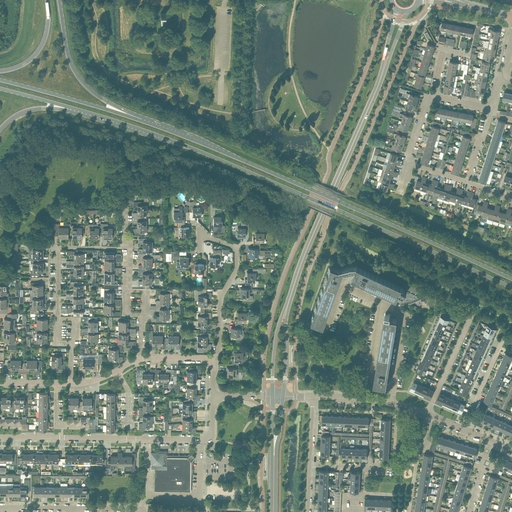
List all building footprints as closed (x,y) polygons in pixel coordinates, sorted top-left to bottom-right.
[(447,31),(448,24),(442,22),(442,24),(440,23),(439,29),(441,30),(440,30),(447,31)] [(491,32),(490,35),(498,37),(500,31),(488,29),(488,31),(491,32)] [(433,52),(435,46),(427,43),(425,49),(433,52)] [(495,55),(496,49),(485,46),(484,52),(495,55)] [(431,58),(433,52),(425,49),(423,55),(431,58)] [(494,61),(495,55),(484,52),(482,59),(485,59),(494,61)] [(429,64),(431,58),(423,55),(422,62),(429,64)] [(427,70),(429,64),(422,62),(420,68),(427,70)] [(425,76),(427,70),(420,68),(418,74),(425,76)] [(423,82),(425,76),(418,74),(415,73),(414,75),(417,76),(416,80),(423,82)] [(421,88),(423,82),(416,80),(414,86),(421,88)] [(484,93),(485,87),(477,85),(475,91),(476,91),(476,95),(482,96),(483,93),(484,93)] [(409,93),(407,97),(409,97),(408,101),(416,104),(418,97),(409,93)] [(414,111),(416,104),(408,101),(407,105),(405,104),(404,107),(414,111)] [(441,116),(442,109),(436,107),(434,117),(437,118),(437,115),(441,116)] [(412,117),(407,115),(400,113),(399,116),(401,117),(403,117),(401,121),(410,124),(412,117)] [(474,115),(467,114),(465,121),(471,123),(470,127),(475,127),(477,118),(473,118),(474,115)] [(503,129),(505,122),(498,120),(496,126),(503,129)] [(408,131),(410,124),(401,121),(400,125),(398,124),(398,125),(394,124),(393,126),(389,124),(388,128),(394,130),(394,129),(395,129),(396,128),(396,127),(408,131)] [(440,128),(432,125),(430,132),(438,134),(440,128)] [(501,135),(503,129),(496,126),(494,132),(501,135)] [(436,140),(438,134),(430,132),(428,138),(436,140)] [(500,141),(501,135),(494,132),(492,138),(500,141)] [(406,137),(401,135),(395,133),(394,137),(396,137),(395,141),(403,144),(406,137)] [(468,144),(470,138),(463,135),(461,141),(468,144)] [(434,146),(436,140),(428,138),(426,144),(434,146)] [(498,147),(500,141),(492,138),(490,144),(498,147)] [(389,150),(390,147),(385,145),(386,142),(383,141),(381,148),(389,150)] [(401,151),(403,144),(395,141),(394,145),(392,144),(391,148),(395,149),(401,151)] [(466,150),(468,144),(461,141),(459,148),(466,150)] [(432,152),(434,146),(426,144),(425,150),(432,152)] [(496,153),(498,147),(490,144),(488,150),(496,153)] [(465,156),(466,150),(459,148),(457,153),(465,156)] [(430,158),(432,152),(425,150),(423,156),(430,158)] [(494,159),(496,153),(488,150),(486,156),(494,159)] [(397,159),(398,155),(391,153),(389,158),(389,159),(402,163),(402,160),(397,159)] [(463,162),(465,156),(457,153),(455,159),(463,162)] [(428,164),(430,158),(423,156),(421,162),(428,164)] [(492,165),(494,159),(486,156),(485,162),(492,165)] [(401,165),(402,163),(389,159),(387,164),(395,167),(396,164),(401,165)] [(461,168),(463,162),(455,159),(453,166),(461,168)] [(490,171),(492,165),(485,162),(483,168),(490,171)] [(393,171),(395,167),(387,164),(385,170),(398,175),(399,172),(393,171)] [(459,174),(461,168),(453,166),(451,172),(459,174)] [(488,177),(490,171),(483,168),(481,174),(488,177)] [(397,177),(398,175),(385,170),(385,171),(382,170),(380,176),(391,179),(392,175),(397,177)] [(486,183),(488,177),(481,174),(479,181),(486,183)] [(510,185),(511,178),(511,177),(509,176),(509,175),(506,174),(503,183),(510,185)] [(390,182),(391,179),(380,176),(379,182),(381,183),(381,182),(394,186),(395,184),(390,182)] [(421,189),(425,177),(422,176),(421,181),(417,180),(417,181),(414,180),(412,189),(414,190),(415,188),(421,189)] [(427,191),(429,184),(425,183),(427,178),(425,177),(421,189),(427,191)] [(432,193),(436,181),(433,179),(432,183),(433,184),(432,185),(429,184),(427,191),(432,193)] [(438,195),(441,188),(437,187),(439,181),(436,181),(432,193),(438,195)] [(393,189),(394,186),(381,182),(381,183),(379,189),(387,191),(388,187),(393,189)] [(438,195),(437,198),(443,200),(448,184),(446,184),(444,189),(441,188),(438,195)] [(448,184),(443,200),(449,201),(450,201),(450,199),(452,191),(449,190),(449,189),(451,189),(452,186),(448,184)] [(455,203),(460,188),(458,187),(456,193),(452,191),(450,199),(450,201),(455,203)] [(462,203),(464,195),(461,194),(461,193),(462,193),(464,189),(460,188),(455,203),(454,207),(457,208),(459,205),(461,206),(462,203)] [(468,205),(472,192),(468,191),(467,194),(468,195),(468,196),(464,195),(462,203),(468,205)] [(474,193),(472,192),(468,205),(473,206),(473,208),(475,208),(477,204),(478,200),(473,198),(474,193)] [(189,201),(189,205),(189,212),(192,212),(192,216),(201,216),(201,211),(200,210),(200,207),(196,207),(197,202),(189,201)] [(482,214),(486,201),(484,201),(482,206),(477,204),(475,208),(474,211),(476,212),(482,214)] [(487,219),(491,208),(487,207),(489,202),(486,201),(482,214),(481,217),(487,219)] [(144,202),(138,202),(133,202),(133,207),(137,207),(137,210),(147,210),(147,205),(144,205),(144,202)] [(493,221),(498,205),(496,204),(494,209),(491,208),(487,219),(493,221)] [(499,223),(502,212),(499,211),(500,206),(498,205),(493,221),(499,223)] [(182,207),(179,207),(179,208),(174,208),(174,217),(175,217),(175,221),(178,221),(178,224),(184,224),(185,217),(182,217),(182,212),(187,212),(187,206),(184,206),(184,208),(182,208),(182,207)] [(222,226),(222,221),(222,220),(221,220),(221,217),(215,217),(215,214),(215,209),(213,209),(213,206),(210,206),(210,221),(213,221),(213,225),(222,226)] [(506,222),(510,209),(508,208),(506,213),(502,212),(499,223),(505,224),(506,222)] [(144,221),(144,218),(133,218),(133,223),(137,223),(137,226),(147,226),(147,221),(144,221)] [(249,232),(249,227),(249,226),(249,222),(241,222),(241,228),(238,228),(237,231),(237,237),(245,237),(245,232),(249,232)] [(63,238),(64,227),(64,225),(60,225),(60,224),(52,223),(52,235),(57,235),(57,234),(59,234),(59,238),(63,238)] [(184,227),(184,224),(178,224),(178,227),(174,227),(174,230),(176,230),(176,235),(180,235),(183,235),(184,236),(189,236),(189,227),(184,227)] [(147,231),(147,226),(137,226),(137,229),(133,228),(133,234),(144,234),(144,231),(147,231)] [(253,239),(253,245),(260,244),(260,241),(263,241),(263,238),(264,238),(264,232),(255,232),(255,239),(253,239)] [(150,238),(144,238),(139,238),(139,243),(143,244),(143,246),(152,246),(152,241),(150,241),(150,238)] [(40,249),(40,244),(29,243),(29,245),(32,245),(32,246),(31,246),(31,253),(33,253),(43,253),(43,249),(40,249)] [(260,250),(260,244),(253,245),(253,248),(249,248),(249,257),(254,257),(254,256),(257,256),(257,255),(258,255),(264,255),(264,256),(269,256),(269,255),(272,255),(272,250),(260,250)] [(152,251),(152,246),(143,246),(143,249),(139,249),(139,254),(150,254),(150,251),(152,251)] [(221,260),(221,250),(213,250),(213,257),(210,257),(210,266),(215,266),(215,265),(219,265),(219,260),(221,260)] [(180,256),(180,251),(173,251),(164,251),(164,262),(171,262),(173,257),(173,256),(180,256)] [(122,258),(122,255),(114,255),(114,252),(104,252),(104,258),(109,258),(109,256),(112,256),(111,260),(114,260),(114,258),(122,258)] [(160,254),(150,254),(139,254),(139,259),(138,259),(143,260),(142,262),(152,262),(152,258),(155,258),(156,258),(157,258),(158,258),(160,258),(160,254)] [(122,262),(122,258),(114,258),(114,260),(111,260),(112,256),(109,256),(109,258),(104,258),(104,264),(114,265),(114,261),(122,262)] [(192,268),(192,261),(188,261),(188,257),(180,257),(180,262),(177,262),(177,266),(177,268),(178,269),(186,269),(186,268),(189,268),(192,268)] [(83,264),(84,258),(74,258),(74,261),(66,261),(66,264),(74,264),(74,266),(76,266),(76,262),(79,262),(79,264),(83,264)] [(197,261),(192,261),(192,268),(189,268),(189,273),(198,273),(204,273),(204,264),(197,264),(197,261)] [(152,267),(152,262),(142,262),(142,265),(139,265),(138,270),(150,270),(150,267),(152,267)] [(43,272),(43,267),(33,267),(33,270),(30,270),(30,277),(39,277),(39,272),(43,272)] [(325,280),(310,322),(320,326),(335,284),(338,285),(340,280),(337,279),(340,270),(330,267),(325,280)] [(400,300),(400,305),(400,304),(403,304),(406,303),(408,303),(411,302),(414,301),(415,301),(417,300),(419,299),(420,299),(422,298),(423,297),(420,296),(421,295),(423,292),(404,283),(402,287),(402,288),(356,267),(352,278),(360,281),(359,283),(363,285),(364,283),(397,299),(397,300),(398,299),(400,300)] [(121,274),(121,271),(114,271),(114,269),(111,269),(111,272),(109,272),(109,271),(104,270),(104,277),(114,277),(114,274),(121,274)] [(83,278),(83,270),(74,270),(74,273),(70,273),(70,278),(75,278),(83,278)] [(150,273),(150,270),(138,270),(138,275),(142,276),(142,278),(152,279),(152,273),(150,273)] [(245,279),(245,285),(251,285),(251,281),(255,281),(255,278),(256,278),(256,272),(247,272),(247,279),(245,279)] [(114,280),(114,277),(104,277),(104,285),(112,285),(117,285),(117,280),(114,280)] [(152,283),(152,279),(142,278),(142,281),(138,281),(138,286),(143,286),(143,288),(149,288),(149,283),(152,283)] [(9,284),(9,279),(0,279),(0,288),(7,289),(7,285),(9,285),(9,284)] [(83,281),(75,281),(70,281),(70,286),(73,286),(73,289),(83,289),(83,281)] [(251,290),(251,285),(245,285),(245,288),(240,288),(240,297),(246,297),(246,295),(249,295),(249,290),(251,290)] [(117,288),(112,288),(101,288),(101,296),(104,296),(114,296),(114,293),(117,293),(117,288)] [(83,296),(83,289),(73,289),(73,292),(66,292),(66,296),(73,296),(73,297),(76,297),(76,294),(78,294),(78,296),(83,296)] [(171,290),(167,290),(156,289),(156,295),(155,295),(160,295),(160,298),(169,298),(170,294),(171,292),(171,290)] [(211,292),(206,292),(205,292),(204,292),(201,292),(201,296),(198,295),(198,301),(207,301),(207,298),(211,298),(211,292)] [(83,302),(83,296),(78,296),(78,294),(76,294),(76,297),(73,297),(73,296),(66,296),(66,299),(73,299),(73,302),(83,302)] [(121,303),(121,299),(114,299),(114,296),(104,296),(104,302),(109,302),(109,304),(111,304),(111,301),(113,301),(113,303),(121,303)] [(169,303),(169,298),(160,298),(160,300),(156,300),(156,306),(167,306),(169,306),(169,303)] [(207,303),(207,301),(198,301),(198,306),(201,306),(201,309),(200,311),(204,311),(204,309),(211,309),(211,304),(211,303),(207,303)] [(8,313),(8,306),(8,302),(6,302),(0,302),(0,312),(8,313)] [(83,308),(83,302),(73,302),(73,305),(66,305),(66,308),(73,308),(73,307),(76,307),(76,310),(78,310),(78,308),(83,308)] [(43,308),(43,303),(32,303),(32,306),(30,306),(30,313),(35,313),(39,313),(39,308),(43,308)] [(167,309),(167,306),(156,306),(155,311),(159,311),(159,314),(169,314),(169,309),(167,309)] [(83,315),(83,310),(83,308),(78,308),(78,310),(76,310),(76,307),(73,307),(73,308),(66,308),(61,308),(61,312),(67,313),(67,312),(71,312),(71,311),(73,311),(73,315),(83,315)] [(204,313),(204,311),(200,311),(200,316),(198,316),(198,321),(207,321),(207,318),(211,318),(211,313),(204,313)] [(235,319),(235,325),(242,325),(242,321),(245,321),(245,318),(247,318),(247,312),(238,312),(238,319),(235,319)] [(17,313),(8,313),(8,318),(4,318),(4,323),(15,323),(15,320),(17,320),(17,313)] [(44,313),(39,313),(35,313),(35,320),(37,320),(37,323),(47,323),(47,319),(44,319),(44,313)] [(397,319),(390,318),(389,318),(389,317),(391,317),(391,314),(385,313),(384,316),(386,316),(375,385),(386,386),(387,378),(389,378),(390,373),(388,373),(397,319)] [(172,314),(169,314),(159,314),(159,316),(155,316),(155,322),(167,322),(170,322),(171,321),(172,314)] [(98,321),(97,321),(97,317),(85,316),(80,316),(80,322),(88,322),(88,325),(98,325),(98,321)] [(441,316),(438,321),(446,325),(449,320),(441,316)] [(207,324),(207,321),(198,321),(198,326),(200,326),(200,331),(204,331),(204,329),(211,329),(211,324),(207,324)] [(436,326),(444,330),(446,325),(438,321),(436,326)] [(98,332),(98,325),(88,325),(88,328),(80,328),(80,332),(88,332),(88,333),(91,333),(91,330),(93,330),(93,332),(98,332)] [(231,328),(231,336),(236,337),(236,340),(239,340),(242,340),(243,338),(243,335),(244,335),(244,334),(243,334),(243,330),(242,330),(242,325),(235,325),(235,328),(231,328)] [(496,329),(488,325),(485,331),(493,334),(496,329)] [(128,329),(128,326),(118,326),(118,332),(123,332),(123,334),(126,334),(126,330),(129,330),(129,332),(136,332),(136,329),(128,329)] [(434,331),(442,335),(444,330),(436,326),(434,331)] [(98,338),(98,332),(93,332),(93,330),(91,330),(91,333),(88,333),(88,332),(80,332),(80,335),(88,335),(88,338),(98,338)] [(155,345),(157,345),(157,336),(152,336),(152,330),(149,330),(149,349),(154,349),(155,345)] [(211,333),(206,333),(204,333),(204,331),(200,331),(200,336),(198,336),(197,341),(207,341),(207,338),(211,338),(211,333)] [(432,336),(440,340),(442,335),(434,331),(432,336)] [(493,334),(485,331),(483,336),(491,339),(493,334)] [(165,349),(165,338),(163,338),(163,336),(157,336),(157,345),(160,345),(160,349),(165,349)] [(171,345),(173,345),(174,336),(168,336),(168,338),(165,338),(165,349),(170,349),(171,345)] [(429,341),(438,345),(440,340),(432,336),(429,341)] [(483,336),(481,340),(489,344),(491,339),(483,336)] [(14,340),(14,337),(4,337),(4,341),(7,341),(7,344),(9,344),(9,346),(16,346),(17,340),(14,340)] [(489,344),(481,340),(479,345),(487,349),(489,344)] [(207,344),(207,341),(197,341),(197,352),(204,352),(204,349),(211,349),(211,344),(207,344)] [(427,346),(435,350),(438,345),(429,341),(427,346)] [(80,354),(80,355),(84,355),(84,348),(88,348),(88,344),(85,344),(80,344),(80,354)] [(487,349),(479,345),(476,350),(485,354),(487,349)] [(122,346),(117,346),(111,346),(111,349),(108,349),(108,354),(118,354),(118,351),(122,351),(122,346)] [(425,351),(433,355),(435,350),(427,346),(425,351)] [(485,354),(476,350),(474,355),(482,359),(485,354)] [(232,359),(232,364),(238,365),(238,361),(247,361),(247,351),(243,351),(243,352),(234,352),(234,359),(232,359)] [(423,356),(431,360),(433,355),(425,351),(423,356)] [(505,352),(503,359),(511,362),(511,359),(511,352),(510,351),(509,354),(506,353),(505,352)] [(52,356),(51,361),(61,361),(61,358),(65,358),(65,353),(54,353),(54,356),(52,356)] [(118,356),(118,354),(108,354),(108,359),(111,359),(111,362),(122,362),(122,357),(118,356)] [(482,359),(474,355),(472,360),(480,364),(482,359)] [(421,361),(429,365),(431,360),(423,356),(421,361)] [(85,367),(88,367),(88,358),(80,358),(80,366),(79,366),(79,367),(79,368),(78,369),(78,370),(78,371),(83,371),(85,371),(85,372),(85,367)] [(98,364),(98,361),(93,360),(94,358),(88,358),(88,367),(91,367),(91,371),(98,371),(98,364)] [(511,362),(503,359),(500,365),(508,368),(511,362)] [(13,369),(16,369),(16,360),(10,360),(10,362),(7,362),(7,373),(12,373),(13,373),(13,369)] [(29,370),(32,370),(32,360),(26,360),(26,362),(24,362),(23,373),(29,373),(29,374),(29,370)] [(37,360),(32,360),(32,370),(34,370),(34,373),(40,373),(40,367),(42,367),(42,360),(37,360)] [(472,360),(470,365),(478,369),(480,364),(472,360)] [(61,363),(61,361),(51,361),(51,366),(54,366),(54,372),(65,372),(65,364),(61,363)] [(418,366),(427,369),(429,365),(421,361),(418,366)] [(238,378),(238,365),(232,364),(232,368),(227,367),(227,371),(226,371),(226,376),(232,376),(232,378),(238,378)] [(478,369),(470,365),(468,370),(476,374),(478,369)] [(508,368),(500,365),(497,371),(505,374),(508,368)] [(416,371),(424,375),(427,369),(418,366),(416,371)] [(187,371),(187,376),(196,376),(196,373),(200,373),(200,368),(196,368),(189,368),(189,371),(187,371)] [(142,383),(147,383),(148,373),(145,373),(145,370),(139,369),(139,372),(136,372),(136,380),(142,380),(142,383)] [(155,381),(156,370),(150,370),(150,369),(150,373),(148,373),(147,383),(152,383),(152,381),(155,381)] [(161,370),(156,370),(155,381),(158,381),(158,383),(163,383),(164,374),(161,374),(161,370)] [(173,376),(174,371),(172,371),(172,370),(166,370),(166,374),(164,374),(163,383),(164,387),(167,387),(168,386),(168,381),(173,381),(173,376)] [(474,379),(476,374),(468,370),(465,375),(474,379)] [(505,374),(497,371),(494,377),(503,380),(505,374)] [(471,384),(474,379),(465,375),(463,380),(471,384)] [(196,379),(196,376),(187,376),(187,381),(187,384),(189,384),(200,384),(200,379),(196,379)] [(503,380),(494,377),(492,383),(500,386),(503,380)] [(469,388),(471,384),(463,380),(461,385),(469,388)] [(414,382),(410,390),(415,392),(419,384),(414,382)] [(500,386),(492,383),(489,389),(497,392),(500,386)] [(200,389),(200,384),(189,384),(187,384),(187,392),(196,392),(196,389),(200,389)] [(419,384),(415,392),(420,394),(424,386),(419,384)] [(459,390),(467,394),(469,388),(461,385),(459,390)] [(424,386),(420,394),(425,397),(429,388),(424,386)] [(430,399),(434,391),(429,388),(425,397),(430,399)] [(497,392),(489,389),(486,395),(494,398),(497,392)] [(196,395),(196,392),(187,392),(187,397),(189,398),(189,400),(196,400),(200,400),(200,395),(196,395)] [(445,396),(440,393),(436,402),(441,404),(445,396)] [(494,398),(486,395),(484,401),(484,402),(484,401),(491,404),(492,405),(494,398)] [(150,396),(144,396),(139,396),(139,402),(143,402),(143,405),(152,405),(152,400),(150,400),(150,396)] [(445,396),(441,404),(446,406),(450,398),(445,396)] [(450,398),(446,406),(451,408),(455,400),(450,398)] [(196,405),(196,400),(189,400),(185,400),(185,403),(182,403),(182,408),(192,408),(192,405),(196,405)] [(455,400),(451,408),(456,410),(460,402),(455,400)] [(460,402),(456,410),(461,413),(465,405),(460,402)] [(152,410),(152,405),(143,405),(143,407),(139,407),(139,413),(150,413),(150,410),(152,410)] [(192,411),(192,408),(182,408),(178,408),(178,413),(182,413),(182,416),(185,416),(196,416),(196,411),(192,411)] [(150,416),(150,413),(139,413),(139,418),(138,418),(143,418),(143,421),(152,421),(152,416),(150,416)] [(488,424),(491,416),(485,414),(485,415),(482,421),(482,422),(488,424)] [(196,421),(196,416),(185,416),(185,419),(182,419),(182,424),(192,424),(192,421),(196,421)] [(494,427),(498,419),(491,416),(488,424),(494,427)] [(499,430),(503,422),(498,419),(494,427),(499,430)] [(152,426),(152,421),(143,421),(143,423),(139,423),(139,429),(150,429),(150,426),(152,426)] [(506,433),(510,425),(503,422),(499,430),(506,433)] [(192,424),(182,424),(182,432),(196,432),(196,427),(192,427),(192,424)] [(443,447),(446,439),(439,437),(439,438),(438,440),(437,443),(437,445),(443,447)] [(449,449),(452,441),(446,439),(443,447),(449,449)] [(456,451),(458,443),(452,441),(449,449),(456,451)] [(462,453),(464,444),(458,443),(456,451),(462,453)] [(468,455),(471,447),(464,444),(462,453),(468,455)] [(478,449),(471,447),(468,455),(470,456),(475,457),(475,456),(477,449),(477,450),(478,449)] [(13,458),(13,453),(10,453),(10,451),(6,451),(6,462),(9,462),(9,464),(13,464),(13,469),(16,469),(16,463),(16,458),(13,458)] [(27,462),(27,451),(24,451),(24,454),(21,454),(21,458),(17,458),(17,464),(21,464),(21,462),(27,462)] [(55,452),(52,452),(52,462),(58,462),(58,465),(62,465),(62,459),(59,459),(59,454),(55,454),(55,452)] [(71,462),(71,452),(68,452),(68,454),(65,454),(65,459),(62,459),(62,465),(65,465),(65,462),(71,462)] [(99,452),(97,452),(96,463),(103,463),(103,465),(106,465),(106,459),(103,459),(103,454),(99,454),(99,452)] [(166,469),(167,457),(163,457),(163,453),(151,453),(150,469),(154,469),(166,469)] [(185,457),(167,457),(166,469),(154,469),(154,491),(191,492),(191,463),(191,461),(194,458),(190,454),(187,457),(185,457)] [(432,455),(428,454),(425,454),(424,454),(423,460),(432,462),(433,455),(432,455)] [(118,456),(117,456),(111,456),(111,459),(108,459),(108,472),(111,472),(111,470),(114,470),(114,464),(118,465),(118,456)] [(132,456),(125,456),(125,465),(131,465),(131,468),(135,468),(135,459),(132,459),(132,456)] [(507,470),(511,462),(504,459),(504,460),(503,463),(501,466),(501,467),(507,470)] [(470,474),(472,467),(471,467),(464,465),(463,465),(461,471),(470,474)] [(468,480),(470,474),(461,471),(459,478),(468,480)] [(26,492),(29,492),(29,480),(28,480),(29,475),(24,475),(24,487),(20,487),(20,495),(26,495),(26,492)] [(491,475),(490,475),(488,482),(496,484),(498,478),(497,477),(491,475)] [(466,487),(468,480),(459,478),(457,484),(466,487)] [(494,490),(496,484),(488,482),(486,488),(494,490)] [(464,493),(466,487),(457,484),(455,490),(464,493)] [(40,496),(40,487),(34,487),(34,486),(31,486),(31,492),(34,492),(34,495),(40,496)] [(492,497),(494,490),(486,488),(484,494),(492,497)] [(462,499),(464,493),(455,490),(453,497),(462,499)] [(490,503),(492,497),(484,494),(482,500),(490,503)] [(460,506),(462,499),(453,497),(451,503),(460,506)] [(488,509),(490,503),(482,500),(480,507),(488,509)] [(458,511),(460,506),(451,503),(449,509),(458,511)]
